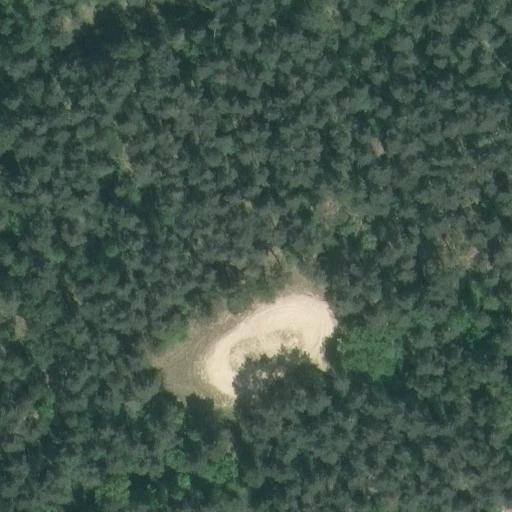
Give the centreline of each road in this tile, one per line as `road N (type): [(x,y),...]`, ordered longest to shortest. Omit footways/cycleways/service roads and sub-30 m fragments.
road 1 (track): [(58,511),(70,491),(98,472),(138,462),(175,464),(192,478),(237,477),(252,392),(309,370),(327,370),(474,498),(501,511)]
road 2 (track): [(150,0),(0,81)]
